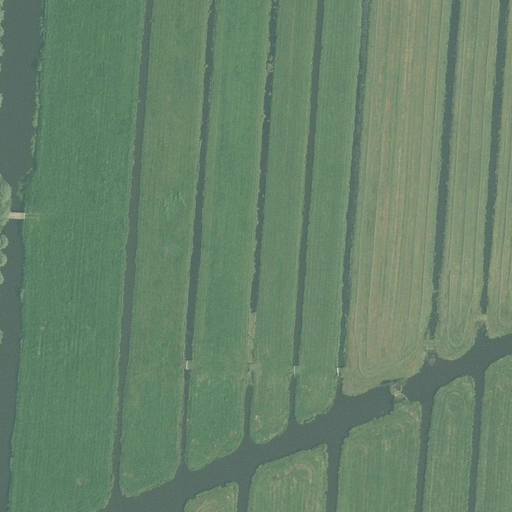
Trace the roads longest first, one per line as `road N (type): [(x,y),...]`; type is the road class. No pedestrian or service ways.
road 1 (track): [(158,335),(156,358),(177,364),(390,370),(409,341),(437,341),(465,316),(495,316),(511,305)]
road 2 (track): [(402,511),(408,438),(390,370)]
